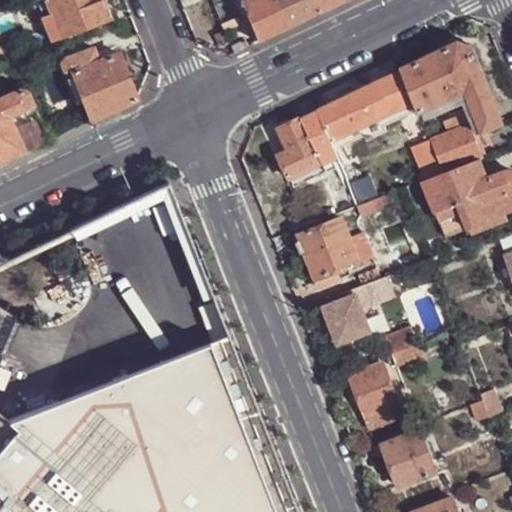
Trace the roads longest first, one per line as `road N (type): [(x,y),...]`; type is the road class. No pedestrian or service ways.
road 1 (secondary): [(192,110),(342,511)]
road 2 (secondary): [(192,110),(427,0)]
road 3 (secondary): [(0,207),(192,110)]
